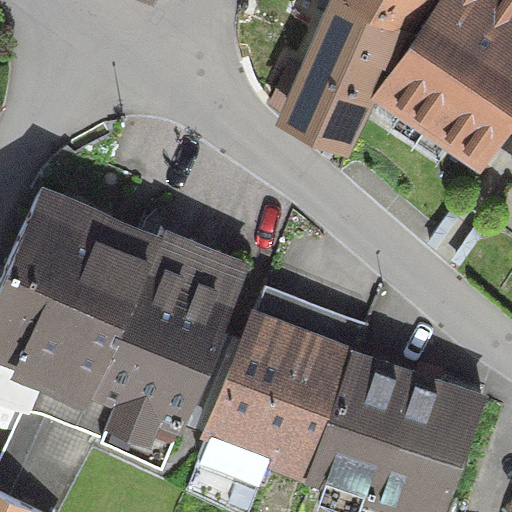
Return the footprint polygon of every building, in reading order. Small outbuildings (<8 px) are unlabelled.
[(344,141),(370,89),(411,31),(401,25),(342,0),(330,0),(301,69),(317,76),(298,117),(344,141)] [(342,0),(401,25),(420,0),(342,0)] [(478,162),(511,112),(511,0),(434,0),(413,32),(411,31),(370,89),(478,162)] [(158,469),(176,424),(231,292),(98,234),(104,222),(37,189),(15,236),(0,270),(0,401),(18,409),(0,448),(0,496),(2,497),(48,421),(97,441),(158,469)] [(308,473),(351,353),(353,354),(360,334),(320,318),(301,369),(235,344),(202,429),(205,431),(193,458),(255,484),(267,456),(308,473)] [(415,511),(437,511),(478,397),(353,354),(351,353),(308,473),(415,511)] [(31,511),(2,497),(0,496),(0,511),(31,511)]
